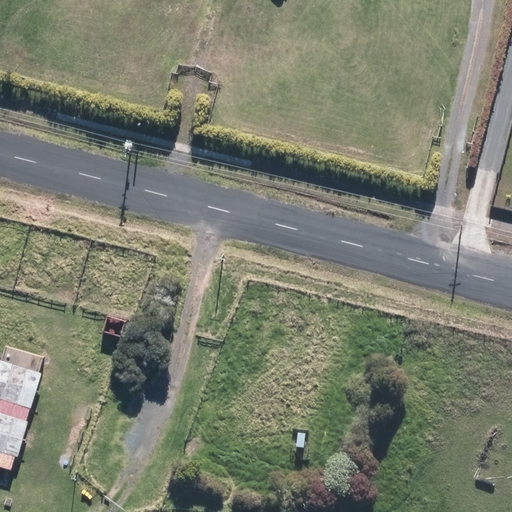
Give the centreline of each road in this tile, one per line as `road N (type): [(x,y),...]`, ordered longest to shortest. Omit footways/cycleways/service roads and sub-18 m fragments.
road 1 (tertiary): [(511,283),(0,152)]
road 2 (track): [(216,207),(162,404),(110,486)]
